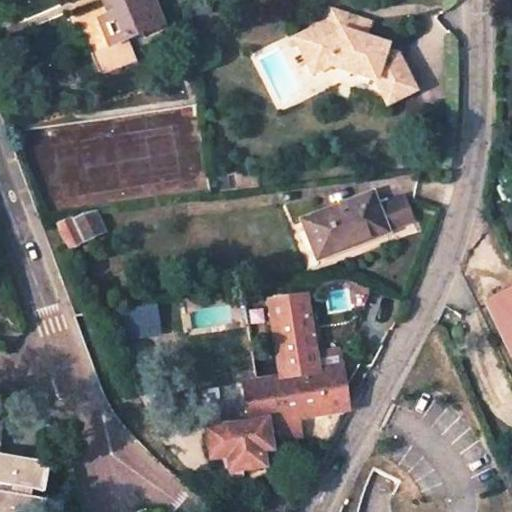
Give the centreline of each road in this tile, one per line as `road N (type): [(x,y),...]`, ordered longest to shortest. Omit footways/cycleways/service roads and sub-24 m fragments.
road 1 (residential): [(480,0),(467,224),(352,440),(326,511)]
road 2 (secondary): [(0,179),(69,378)]
road 3 (residential): [(189,511),(86,435)]
